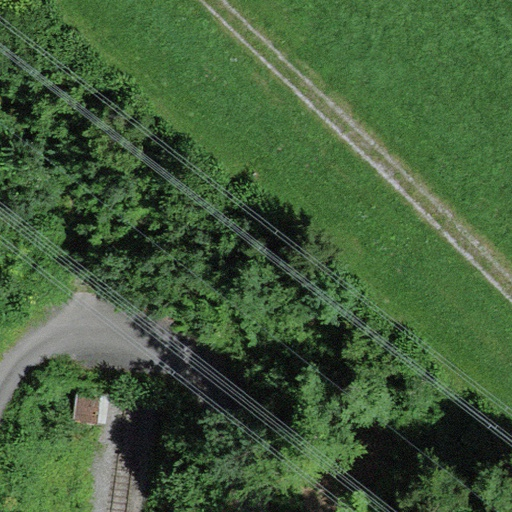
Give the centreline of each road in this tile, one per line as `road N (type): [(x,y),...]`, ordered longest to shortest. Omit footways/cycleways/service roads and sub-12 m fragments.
road 1 (track): [(214,0),(511,293)]
road 2 (track): [(0,393),(18,362),(48,337),(96,326),(131,332),(179,364),(204,394),(242,448),(264,511)]
road 3 (track): [(96,326),(51,180),(0,93)]
